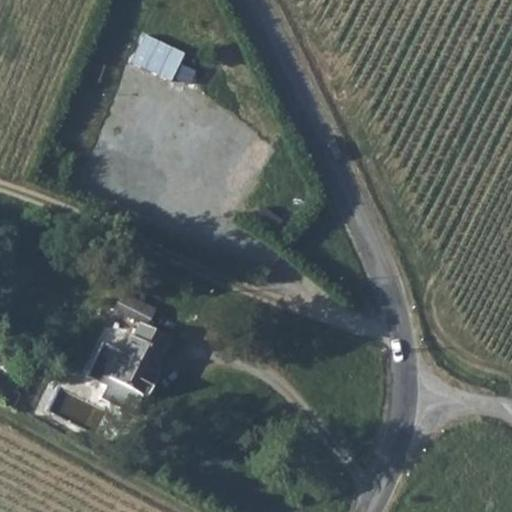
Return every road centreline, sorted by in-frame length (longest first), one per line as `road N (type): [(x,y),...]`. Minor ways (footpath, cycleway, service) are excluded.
road 1 (unclassified): [(405,392),(381,267),(251,0)]
road 2 (track): [(398,329),(302,312),(0,191)]
road 3 (unclassified): [(368,511),(387,474),(405,392)]
